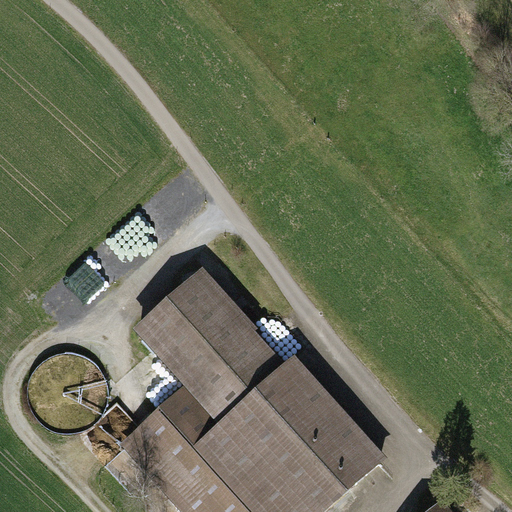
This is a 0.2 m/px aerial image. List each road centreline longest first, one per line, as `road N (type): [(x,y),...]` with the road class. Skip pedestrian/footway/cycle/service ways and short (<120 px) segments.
road 1 (track): [(55,0),(128,73),(321,334),(447,467)]
road 2 (track): [(99,511),(23,426),(14,398),(26,368),(42,347),(107,317),(230,207)]
